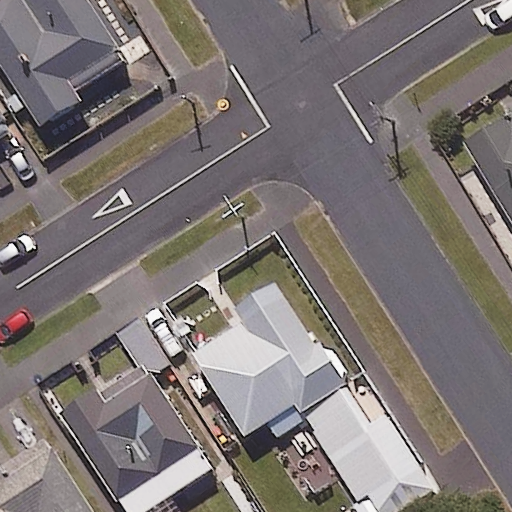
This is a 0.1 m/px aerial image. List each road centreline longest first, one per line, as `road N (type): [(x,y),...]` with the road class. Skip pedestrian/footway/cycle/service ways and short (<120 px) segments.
road 1 (residential): [(511,433),(303,105)]
road 2 (residential): [(0,299),(303,105)]
road 3 (residential): [(303,105),(469,0)]
road 4 (residential): [(303,105),(236,0)]
